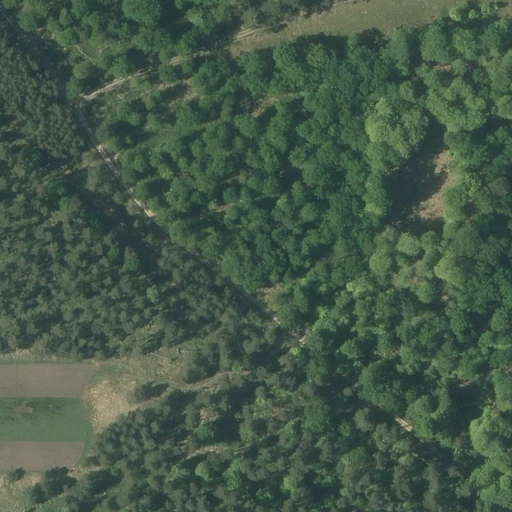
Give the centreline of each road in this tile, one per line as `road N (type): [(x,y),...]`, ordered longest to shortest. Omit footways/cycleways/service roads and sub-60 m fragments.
road 1 (track): [(511,511),(133,202),(0,16)]
road 2 (track): [(65,107),(171,55),(333,0)]
road 3 (track): [(288,326),(248,368),(209,380),(82,372)]
